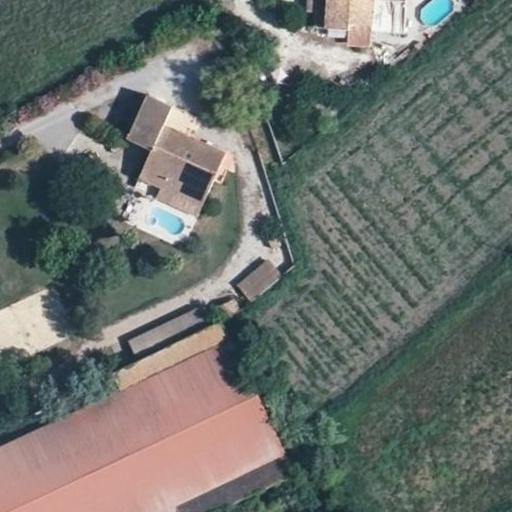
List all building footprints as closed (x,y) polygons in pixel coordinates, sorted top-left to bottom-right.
[(310,0),(310,19),(328,20),(328,0),(310,0)] [(373,32),(394,34),(396,0),(330,0),(329,26),(352,28),(351,44),(372,46),(373,32)] [(142,179),(204,208),(229,154),(166,124),(174,107),(151,97),(131,140),(155,151),(142,179)] [(272,259),(238,281),(250,300),(284,279),(272,259)] [(119,374),(127,393),(220,352),(224,361),(242,354),(229,325),(119,374)] [(220,352),(127,393),(130,402),(224,361),(220,352)] [(181,511),(174,498),(278,444),(239,355),(224,361),(130,402),(127,393),(0,448),(0,511),(114,511),(142,500),(145,510),(146,511),(181,511)] [(174,498),(181,511),(219,511),(294,473),(278,444),(174,498)] [(146,511),(145,510),(142,500),(114,511),(146,511)]
